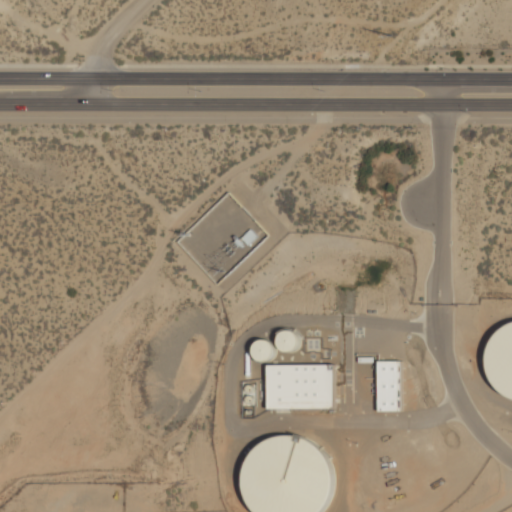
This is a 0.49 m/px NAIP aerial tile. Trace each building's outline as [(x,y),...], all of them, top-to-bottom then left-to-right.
[(493,402),(511,410),(511,325),(499,329),(487,338),(482,346),(477,361),(476,369),(480,384),(493,402)] [(271,339),(254,343),(260,362),(277,358),(271,339)] [(265,359),(265,408),(337,409),(339,360),(265,359)] [(402,361),(378,361),(379,411),(403,411),(402,361)] [(328,446),(314,436),(298,430),(287,430),(270,434),(255,444),(249,452),(241,470),(241,488),(245,502),(252,511),(328,511),(335,504),(341,487),(341,476),(337,459),(328,446)]
